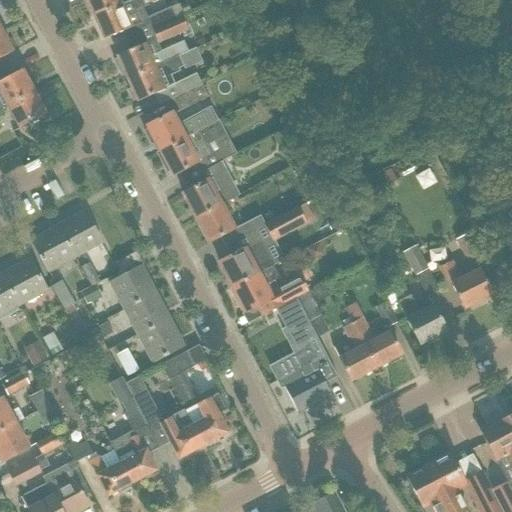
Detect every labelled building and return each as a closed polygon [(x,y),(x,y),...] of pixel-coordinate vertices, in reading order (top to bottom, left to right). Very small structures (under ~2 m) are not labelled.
[(86,0),(93,16),(121,4),(118,0),(86,0)] [(130,0),(121,4),(93,16),(103,40),(142,23),(136,10),(145,6),(142,0),(130,0)] [(148,21),(151,30),(176,20),(176,19),(173,10),(148,21)] [(122,70),(126,78),(163,62),(178,56),(188,52),(183,41),(161,51),(158,44),(188,30),(181,17),(176,19),(176,20),(151,30),(155,40),(143,45),(143,44),(135,48),(116,56),(117,58),(113,60),(115,64),(116,68),(118,71),(122,70)] [(0,58),(12,53),(0,30),(0,58)] [(163,62),(126,78),(131,89),(128,90),(129,94),(130,97),(132,101),(136,100),(137,102),(164,90),(163,89),(173,84),(170,76),(178,72),(177,69),(182,67),(178,56),(163,62)] [(0,110),(7,107),(33,92),(21,70),(0,81),(0,110)] [(167,87),(172,99),(202,85),(198,74),(167,87)] [(202,85),(172,99),(178,112),(209,99),(202,85)] [(45,115),(33,92),(7,107),(19,128),(45,115)] [(277,97),(260,104),(266,116),(282,108),(277,97)] [(154,142),(159,151),(174,143),(199,129),(199,130),(217,121),(218,121),(211,108),(177,125),(171,112),(163,117),(146,127),(148,130),(144,132),(151,144),(154,142)] [(487,123),(511,169),(511,122),(506,112),(487,123)] [(174,143),(159,151),(164,161),(161,163),(166,173),(170,171),(172,176),(198,163),(203,172),(229,157),(224,147),(208,156),(210,151),(205,143),(224,132),(218,120),(218,121),(217,121),(199,130),(199,129),(174,143)] [(293,129),(272,139),(277,150),(298,140),(293,129)] [(390,170),(380,176),(386,186),(396,181),(390,170)] [(191,189),(182,194),(195,219),(224,203),(237,196),(224,172),(191,189)] [(234,178),(241,193),(253,187),(246,172),(234,178)] [(253,187),(241,193),(247,206),(260,200),(253,187)] [(224,203),(195,219),(208,243),(226,234),(234,229),(226,217),(230,215),(224,203)] [(265,224),(274,241),(306,225),(297,208),(265,224)] [(84,213),(58,227),(74,257),(100,242),(84,213)] [(74,257),(58,227),(31,241),(47,271),(74,257)] [(456,240),(467,262),(483,254),(471,232),(456,240)] [(218,263),(231,287),(270,267),(264,256),(265,255),(259,242),(218,263)] [(403,253),(415,275),(426,269),(415,247),(403,253)] [(30,260),(3,275),(19,304),(46,290),(30,260)] [(440,266),(455,292),(464,310),(493,296),(479,269),(460,279),(451,261),(440,266)] [(261,317),(297,298),(308,292),(300,278),(273,292),(269,284),(279,279),(272,266),(270,267),(231,287),(236,297),(233,298),(240,312),(243,310),(244,312),(256,306),(261,317)] [(110,283),(124,310),(154,294),(140,267),(110,283)] [(3,275),(0,276),(0,314),(19,304),(3,275)] [(308,292),(297,298),(309,321),(321,315),(316,305),(337,293),(330,280),(308,292)] [(402,287),(383,297),(386,302),(389,309),(397,304),(396,302),(407,296),(402,287)] [(68,291),(57,297),(66,314),(74,310),(72,304),(74,303),(68,291)] [(124,310),(138,336),(168,320),(154,294),(124,310)] [(410,328),(419,346),(446,332),(432,305),(417,312),(409,295),(407,296),(396,302),(397,304),(410,328)] [(279,379),(296,411),(329,393),(324,382),(336,376),(295,299),(274,310),(304,366),(279,379)] [(376,307),(386,328),(396,323),(389,309),(386,302),(376,307)] [(344,308),(352,323),(353,323),(377,368),(401,355),(389,332),(374,340),(362,318),(354,303),(344,308)] [(168,320),(138,336),(152,363),(182,347),(168,320)] [(107,323),(98,327),(104,337),(112,333),(107,323)] [(353,323),(352,323),(342,328),(348,339),(333,347),(341,364),(351,382),(377,368),(353,323)] [(160,365),(168,380),(193,367),(185,352),(160,365)] [(2,385),(7,396),(28,384),(23,374),(2,385)] [(131,398),(136,407),(146,426),(160,418),(139,377),(124,384),(131,398)] [(119,404),(131,398),(124,384),(121,378),(109,385),(119,404)] [(29,397),(36,411),(48,405),(41,391),(29,397)] [(196,405),(184,411),(203,447),(228,433),(217,413),(225,409),(217,394),(200,403),(196,405)] [(0,431),(18,422),(10,408),(7,410),(1,399),(0,399),(0,431)] [(48,405),(36,411),(44,426),(56,420),(48,405)] [(146,426),(136,407),(123,414),(133,432),(146,426)] [(203,447),(184,411),(159,424),(178,460),(203,447)] [(511,427),(506,417),(479,431),(496,463),(507,457),(511,466),(511,427)] [(18,422),(0,431),(0,459),(2,463),(28,449),(20,435),(24,433),(18,422)] [(36,444),(41,455),(63,444),(58,433),(36,444)] [(109,444),(120,463),(132,484),(156,471),(137,435),(127,440),(123,436),(109,444)] [(85,442),(79,445),(76,440),(66,445),(75,463),(92,454),(85,442)] [(451,455),(424,468),(447,511),(467,511),(469,511),(458,491),(460,490),(465,487),(467,486),(464,481),(462,478),(460,473),(451,455)] [(120,463),(105,471),(98,457),(88,462),(106,497),(132,484),(120,463)] [(8,474),(15,487),(42,473),(35,460),(8,474)] [(42,477),(46,484),(60,511),(82,511),(86,510),(85,509),(87,507),(87,508),(88,508),(79,490),(67,465),(42,477)] [(447,511),(424,468),(406,478),(421,508),(422,507),(425,511),(447,511)] [(482,472),(464,481),(467,486),(465,487),(477,511),(501,511),(491,490),(482,472)] [(511,511),(511,493),(506,482),(491,490),(501,511),(511,511)] [(60,511),(46,484),(38,488),(20,498),(27,511),(60,511)] [(342,511),(333,492),(310,504),(314,511),(342,511)]
